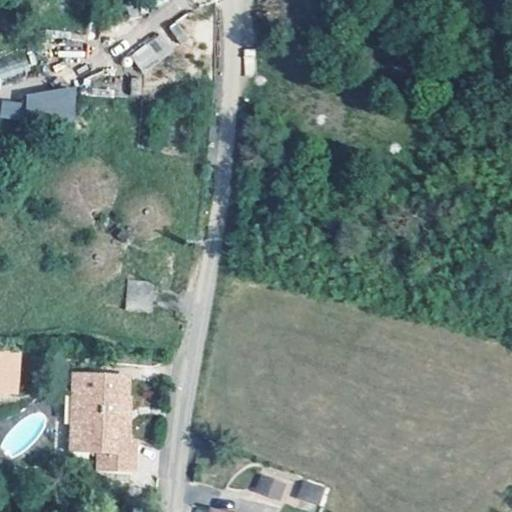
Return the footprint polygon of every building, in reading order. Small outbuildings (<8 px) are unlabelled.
[(161,34),(130,54),(142,72),(172,52),(161,34)] [(0,81),(31,68),(24,52),(0,62),(0,81)] [(1,101),(1,120),(75,121),(75,91),(26,90),(26,102),(1,101)] [(94,244),(92,244),(91,245),(88,247),(86,249),(84,253),(84,258),(85,264),(89,267),(93,270),(98,270),(103,269),(107,266),(110,261),(111,256),(109,251),(140,222),(145,224),(150,224),(155,222),(159,219),(161,215),(161,211),(161,208),(160,205),(158,202),(156,200),(151,198),(146,198),(141,199),(137,203),(135,207),(135,212),(136,216),(104,245),(101,244),(98,243),(94,244)] [(126,281),(125,311),(153,311),(154,281),(126,281)] [(0,398),(20,398),(20,350),(0,349),(0,398)] [(120,399),(79,395),(78,416),(72,416),(70,455),(95,457),(94,473),(130,477),(131,442),(117,441),(120,399)] [(310,483),(303,481),(299,499),(306,501),(310,483)] [(281,487),(261,483),(258,497),(277,502),(281,487)] [(325,487),(310,483),(306,501),(321,504),(325,487)]
